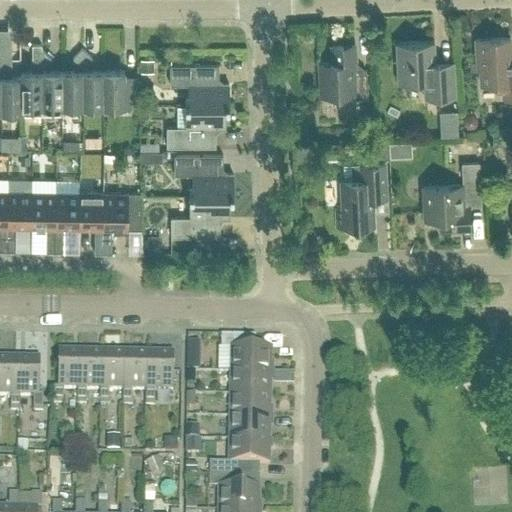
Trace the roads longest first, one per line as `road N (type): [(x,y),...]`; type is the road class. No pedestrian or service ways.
road 1 (residential): [(260,8),(273,272)]
road 2 (residential): [(260,8),(0,9)]
road 3 (residential): [(507,265),(273,272)]
road 4 (residential): [(308,511),(312,337),(301,319),(273,310)]
road 5 (residential): [(448,0),(260,8)]
road 6 (residential): [(0,264),(130,266),(131,309)]
road 7 (residential): [(273,310),(131,309)]
road 8 (residential): [(131,309),(0,306)]
